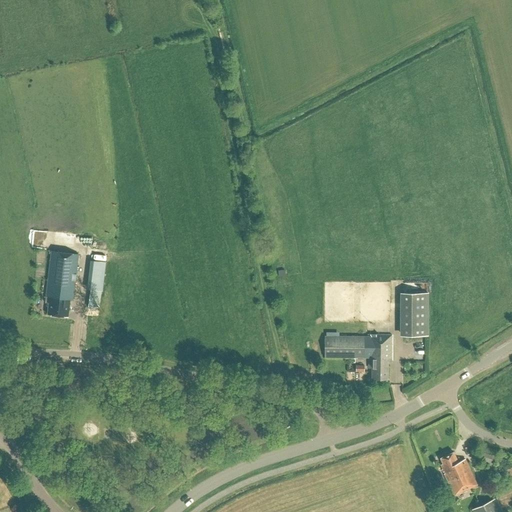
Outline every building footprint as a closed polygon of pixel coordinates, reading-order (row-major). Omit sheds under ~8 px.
[(46,287),(44,302),(45,302),(48,303),(47,314),(48,314),(68,317),(70,299),(73,299),(79,254),(79,253),(51,250),(46,287)] [(87,289),(90,289),(102,290),(105,262),(90,260),(87,289)] [(102,290),(90,289),(88,306),(100,307),(102,290)] [(403,293),(403,301),(428,301),(428,292),(403,292),(403,293)] [(403,327),(403,335),(428,335),(428,327),(403,327)] [(388,360),(391,361),(391,335),(368,334),(368,336),(325,336),(325,357),(368,358),(368,368),(371,368),(372,378),(388,378),(388,360)] [(441,464),(454,495),(477,485),(465,458),(458,462),(453,452),(440,458),(442,464),(441,464)] [(481,460),(494,464),(496,456),(483,452),(481,460)]
